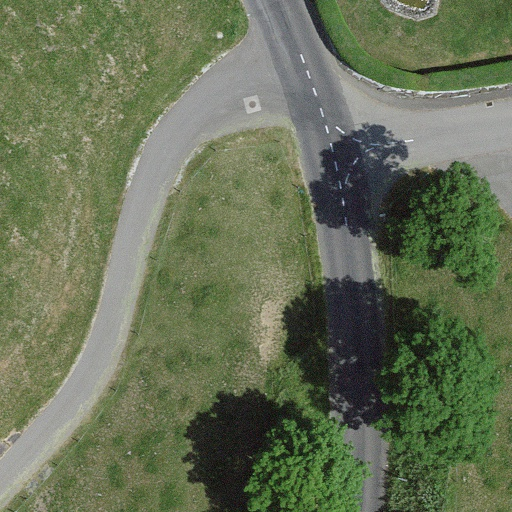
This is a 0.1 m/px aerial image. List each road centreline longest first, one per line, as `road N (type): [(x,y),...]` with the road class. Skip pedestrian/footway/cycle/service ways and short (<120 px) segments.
road 1 (residential): [(351,511),(349,326),(335,150)]
road 2 (residential): [(511,121),(335,150)]
road 3 (residential): [(335,150),(273,0)]
